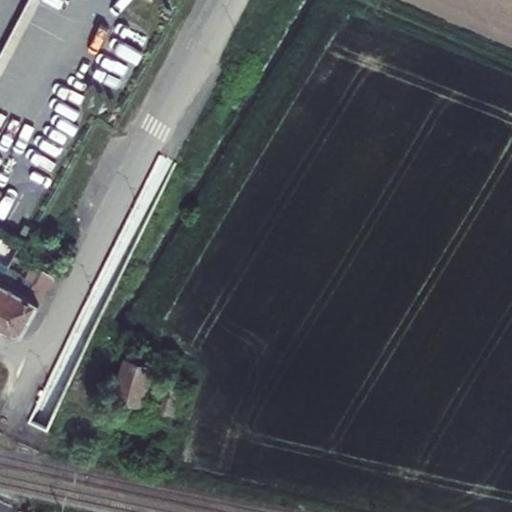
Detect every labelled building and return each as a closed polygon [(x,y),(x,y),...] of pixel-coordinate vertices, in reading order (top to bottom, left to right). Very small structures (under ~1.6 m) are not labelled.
[(0,0),(0,44),(23,0),(0,0)] [(13,255),(0,247),(0,260),(8,264),(13,255)] [(35,267),(38,261),(16,249),(13,255),(8,264),(0,280),(0,329),(16,338),(22,337),(53,277),(35,267)] [(111,399),(140,407),(150,368),(121,361),(111,399)] [(176,417),(183,391),(161,385),(154,411),(176,417)]
